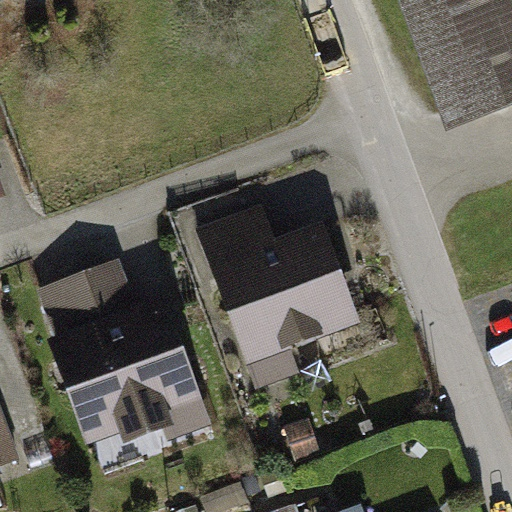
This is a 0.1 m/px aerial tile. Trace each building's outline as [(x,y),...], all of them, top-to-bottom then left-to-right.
[(511,0),(392,0),(436,125),(511,98),(511,0)] [(270,217),(202,241),(252,379),(372,335),(335,236),(283,255),(270,217)] [(122,266),(37,298),(101,468),(217,425),(172,307),(142,318),(122,266)] [(0,411),(0,486),(24,478),(0,411)] [(301,465),(327,455),(314,423),(289,433),(301,465)]
